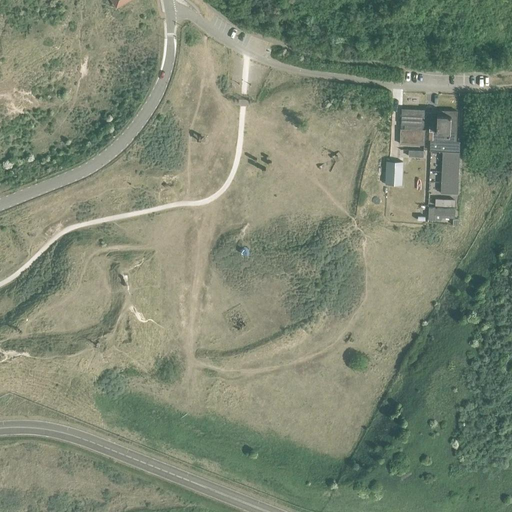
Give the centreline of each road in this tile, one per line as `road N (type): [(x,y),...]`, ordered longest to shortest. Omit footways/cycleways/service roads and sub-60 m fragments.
road 1 (unclassified): [(500,87),(306,72),(246,51),(199,19)]
road 2 (unclassified): [(0,203),(95,164),(130,135),(168,66),(169,13)]
